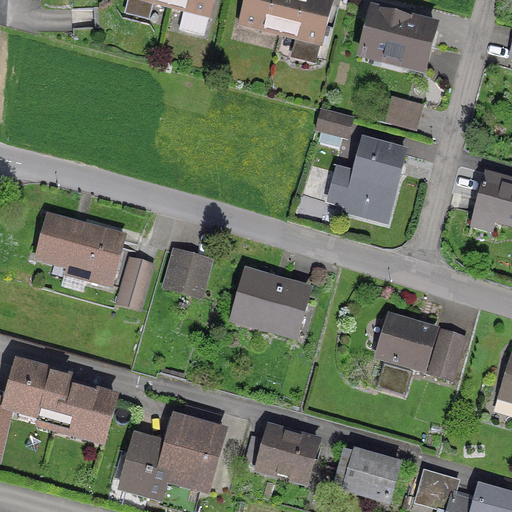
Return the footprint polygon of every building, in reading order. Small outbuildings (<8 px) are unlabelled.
[(132,0),(167,9),(169,0),(132,0)] [(212,0),(169,0),(167,9),(182,13),(178,32),(199,37),(203,35),(207,19),(208,19),(212,0)] [(243,0),(237,26),(279,37),(287,0),(243,0)] [(331,3),(317,0),(287,0),(279,37),(320,47),(331,3)] [(384,59),(423,69),(432,32),(412,27),(412,24),(409,24),(408,26),(370,16),(359,58),(382,64),(384,59)] [(314,133),(346,142),(351,122),(319,114),(314,133)] [(387,221),(405,151),(363,140),(345,210),(387,221)] [(511,229),(511,191),(502,189),(504,184),(484,178),(473,219),(511,229)] [(83,230),(81,230),(68,226),(68,228),(45,222),(41,237),(49,239),(43,262),(84,273),(82,281),(110,288),(122,242),(83,232),(83,230)] [(198,299),(207,265),(174,256),(164,290),(198,299)] [(137,311),(149,270),(129,264),(117,306),(137,311)] [(295,340),(306,301),(271,290),(272,284),(243,276),(232,315),(258,323),(256,329),(295,340)] [(407,369),(422,374),(434,334),(388,320),(376,360),(389,364),(388,369),(383,368),(376,390),(402,398),(409,376),(405,375),(407,369)] [(452,378),(464,339),(442,332),(431,371),(452,378)] [(511,356),(510,356),(493,410),(511,416),(511,356)] [(103,435),(112,404),(64,391),(66,384),(15,369),(6,402),(56,416),(54,422),(103,435)] [(184,411),(172,452),(158,502),(161,509),(173,511),(192,511),(199,489),(214,434),(206,432),(210,418),(184,411)] [(303,485),(305,478),(314,446),(294,440),(295,438),(283,434),(283,437),(268,433),(265,444),(251,440),(243,467),(257,471),(257,472),(303,485)] [(125,493),(158,502),(172,452),(140,442),(125,493)] [(386,506),(397,469),(343,454),(333,490),(372,501),(372,502),(386,506)] [(509,511),(511,504),(511,500),(477,491),(476,493),(474,493),(471,504),(473,504),(472,508),(450,502),(447,511),(509,511)]
